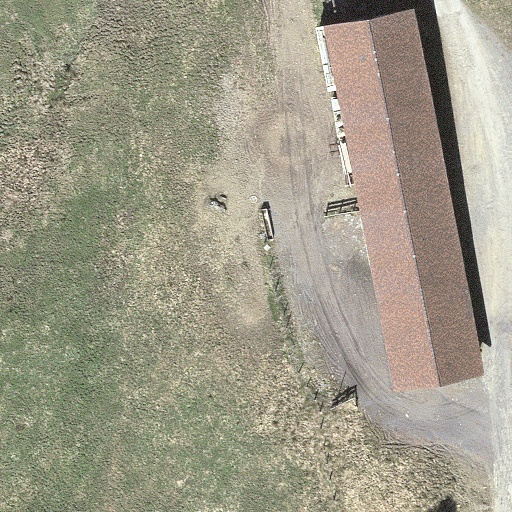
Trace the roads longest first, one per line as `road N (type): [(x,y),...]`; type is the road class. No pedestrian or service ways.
road 1 (track): [(217,0),(338,330),(379,402),(508,455)]
road 2 (track): [(511,324),(477,89),(450,0)]
